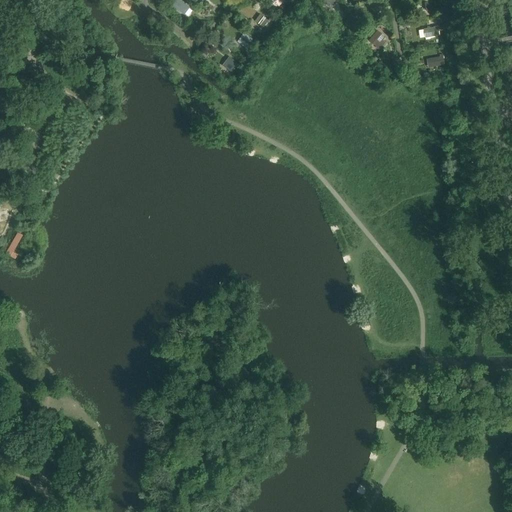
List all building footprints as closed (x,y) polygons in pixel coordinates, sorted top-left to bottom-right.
[(181,0),(176,0),(172,6),(185,15),(191,7),(181,0)] [(426,1),(426,13),(435,13),(435,1),(426,1)] [(353,26),(361,16),(355,10),(346,20),(353,26)] [(265,27),(269,20),(261,14),(256,21),(265,27)] [(440,28),(421,28),(421,37),(440,36),(440,28)] [(238,41),(248,49),(255,40),(245,33),(238,41)] [(390,41),(379,33),(370,45),(381,53),(390,41)] [(445,64),(444,47),(431,49),(432,65),(445,64)] [(227,56),(223,67),(233,71),(238,61),(227,56)] [(18,232),(7,253),(13,256),(24,235),(18,232)]
